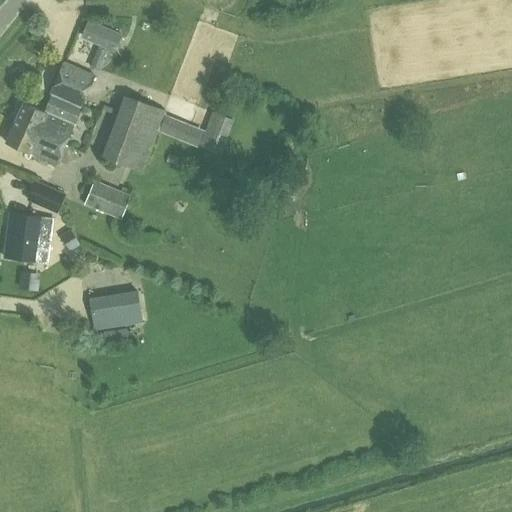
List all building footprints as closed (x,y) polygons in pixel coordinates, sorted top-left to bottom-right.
[(122,33),(88,18),(80,37),(114,51),(122,33)] [(53,139),(65,144),(95,75),(64,61),(50,92),(51,93),(45,111),(24,102),(16,120),(54,137),(53,139)] [(144,171),(166,110),(125,95),(102,156),(144,171)] [(212,111),(200,146),(221,154),(234,119),(212,111)] [(159,131),(198,146),(205,129),(166,113),(159,131)] [(54,137),(16,120),(7,142),(56,163),(65,144),(53,139),(54,137)] [(26,199),(56,212),(65,193),(35,179),(26,199)] [(85,207),(121,221),(130,197),(94,183),(85,207)] [(49,254),(51,239),(39,237),(41,218),(13,215),(8,256),(36,260),(37,253),(49,254)] [(137,292),(89,300),(94,332),(142,324),(137,292)]
